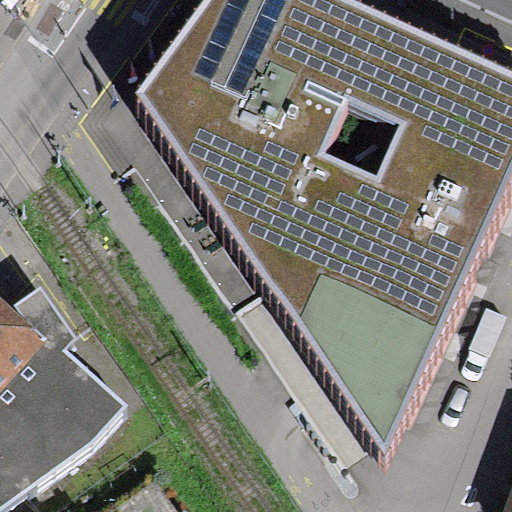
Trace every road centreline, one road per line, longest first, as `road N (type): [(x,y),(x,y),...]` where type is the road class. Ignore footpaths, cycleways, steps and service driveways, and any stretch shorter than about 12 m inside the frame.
road 1 (tertiary): [(0,135),(93,0)]
road 2 (residential): [(511,374),(456,511)]
